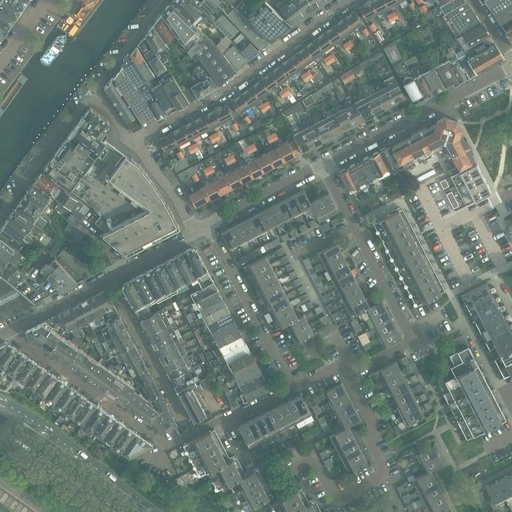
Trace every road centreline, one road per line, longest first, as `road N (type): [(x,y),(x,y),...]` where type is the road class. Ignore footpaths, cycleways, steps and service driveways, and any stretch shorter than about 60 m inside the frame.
road 1 (residential): [(347,374),(414,340),(323,165)]
road 2 (residential): [(128,141),(229,89),(346,0)]
road 3 (residential): [(285,472),(313,458),(335,499),(386,473),(347,374)]
road 4 (residential): [(511,66),(323,165)]
road 5 (residential): [(165,447),(7,331)]
road 6 (residential): [(293,390),(207,224)]
road 7 (residential): [(191,434),(109,278)]
road 8 (residential): [(0,216),(92,93)]
road 9 (secondary): [(39,433),(149,511)]
road 10 (residential): [(109,511),(0,438)]
road 11 (residential): [(323,165),(207,224)]
